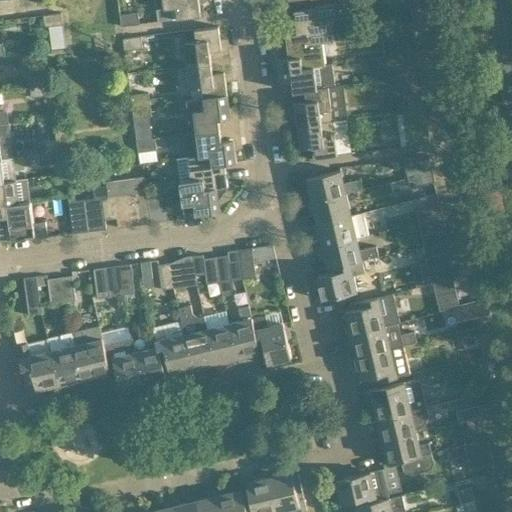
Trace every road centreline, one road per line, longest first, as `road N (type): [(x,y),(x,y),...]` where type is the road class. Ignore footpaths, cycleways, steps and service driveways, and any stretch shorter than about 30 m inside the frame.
road 1 (residential): [(317,511),(309,475),(323,457),(363,448),(345,373),(318,365),(283,225),(261,193)]
road 2 (residential): [(261,193),(238,222),(0,258)]
road 3 (residential): [(59,511),(56,501),(11,481),(0,440),(12,409),(0,340)]
road 4 (residential): [(236,0),(261,193)]
